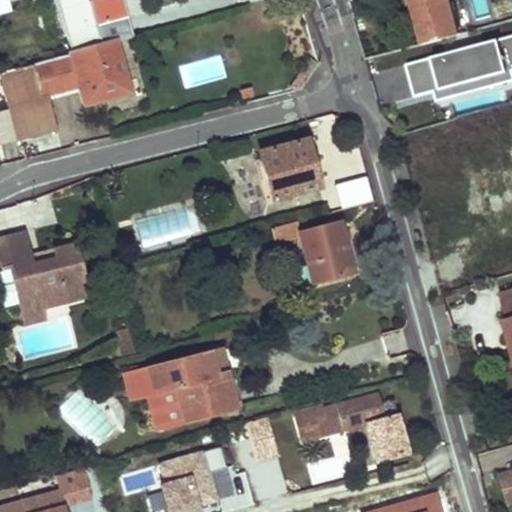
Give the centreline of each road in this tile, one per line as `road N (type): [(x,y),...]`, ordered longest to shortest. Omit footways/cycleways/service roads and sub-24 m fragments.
road 1 (residential): [(345,93),(365,115),(380,157),(478,511)]
road 2 (residential): [(0,189),(345,93)]
